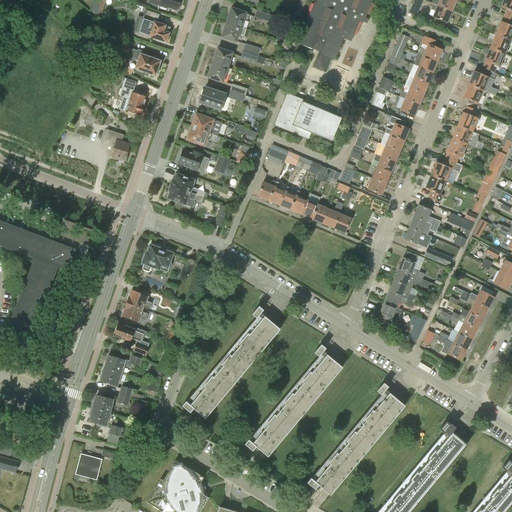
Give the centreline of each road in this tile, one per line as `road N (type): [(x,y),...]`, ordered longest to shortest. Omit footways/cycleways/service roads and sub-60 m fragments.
road 1 (residential): [(224,253),(269,137),(337,165),(344,157),(393,27),(402,21),(462,45)]
road 2 (residential): [(290,511),(159,428),(224,253)]
road 3 (tertiary): [(36,511),(132,213)]
road 4 (residential): [(348,327),(462,45)]
road 5 (tertiary): [(132,213),(205,0)]
road 6 (residential): [(471,403),(348,327)]
road 7 (residential): [(348,327),(224,253)]
road 8 (residential): [(132,213),(0,160)]
